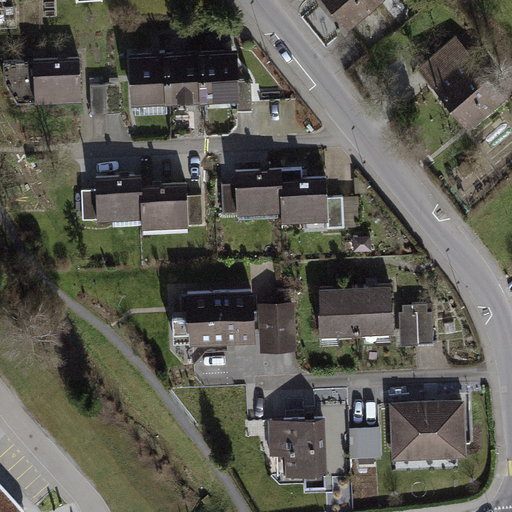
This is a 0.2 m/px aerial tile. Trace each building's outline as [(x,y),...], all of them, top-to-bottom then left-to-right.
[(331,0),(349,21),(373,0),(331,0)] [(422,65),(469,123),(503,95),(456,38),(422,65)] [(201,51),(203,96),(236,94),(237,109),(252,109),(251,83),(248,79),(236,79),(235,49),(201,51)] [(166,52),(168,97),(203,96),(201,51),(166,52)] [(132,54),(134,99),(168,97),(166,52),(132,54)] [(14,94),(80,91),(79,56),(34,58),(34,74),(31,74),(31,70),(23,58),(4,59),(5,79),(14,94)] [(121,82),(106,83),(107,112),(121,112),(121,82)] [(107,112),(106,83),(90,83),(91,113),(107,112)] [(237,204),(282,203),(281,167),(236,169),(236,181),(221,182),(222,211),(237,211),(237,204)] [(328,225),(343,224),(342,195),(327,195),(326,176),(302,176),(302,167),(281,167),(282,203),(282,212),(328,210),(328,225)] [(97,210),(142,208),(141,183),(141,173),(96,175),(96,187),(82,188),(83,217),(98,217),(97,210)] [(188,223),(203,222),(201,193),(186,193),(186,182),(141,183),(142,208),(142,218),(188,216),(188,223)] [(355,284),(357,329),(394,328),(393,305),(391,305),(390,282),(355,284)] [(319,308),(320,331),(357,329),(355,284),(319,286),(320,308),(319,308)] [(190,338),(254,334),(252,288),(188,291),(189,312),(173,312),(174,337),(190,337),(190,338)] [(417,310),(418,341),(433,341),(432,309),(427,309),(427,301),(412,302),(412,310),(417,310)] [(278,344),(277,304),(262,305),(263,345),(278,344)] [(277,304),(278,344),(294,344),(292,304),(277,304)] [(393,403),(395,448),(430,447),(431,454),(464,453),(462,400),(393,403)] [(305,486),(326,485),(323,416),(270,418),(271,453),(287,453),(288,473),(304,472),(305,486)] [(381,455),(380,426),(349,427),(350,456),(381,455)] [(0,511),(19,511),(24,506),(0,479),(0,511)]
